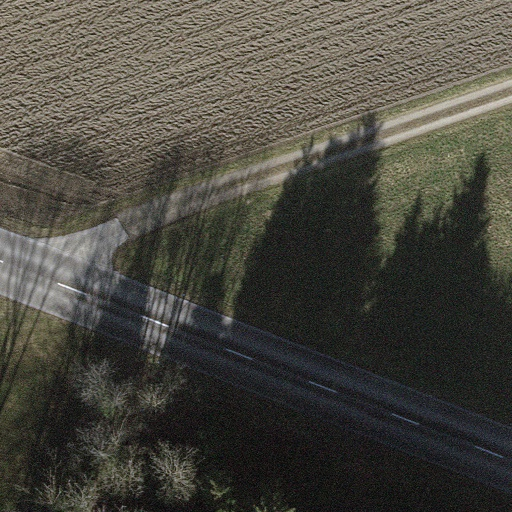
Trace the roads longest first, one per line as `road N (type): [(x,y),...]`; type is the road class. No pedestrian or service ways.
road 1 (tertiary): [(511,465),(0,262)]
road 2 (track): [(56,284),(123,230),(511,102)]
